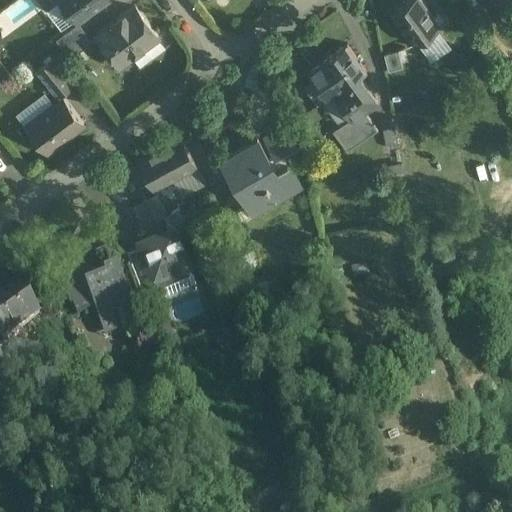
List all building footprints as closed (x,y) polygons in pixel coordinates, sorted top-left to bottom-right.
[(35,0),(46,14),(61,3),(59,0),(35,0)] [(59,0),(61,3),(78,26),(109,3),(107,1),(108,0),(59,0)] [(419,0),(412,0),(391,15),(415,48),(440,29),(419,0)] [(136,10),(126,17),(125,16),(111,26),(112,28),(97,39),(120,68),(158,40),(136,10)] [(93,46),(78,26),(55,43),(70,62),(93,46)] [(346,48),(321,66),(322,67),(308,77),(326,104),(333,99),(360,80),(366,75),(346,48)] [(399,55),(384,58),(388,75),(403,72),(399,55)] [(74,89),(52,60),(36,72),(58,101),(74,89)] [(360,80),(333,99),(350,123),(332,136),(347,156),(378,134),(364,115),(378,105),(360,80)] [(64,102),(25,131),(46,157),(84,128),(64,102)] [(289,126),(264,141),(276,161),(276,162),(282,158),(301,147),(289,126)] [(276,161),(270,164),(257,141),(221,163),(248,209),(256,204),(260,211),(300,188),(282,158),(276,162),(276,161)] [(181,142),(137,165),(153,195),(197,171),(181,142)] [(156,200),(134,212),(146,233),(168,221),(156,200)] [(175,234),(139,249),(140,252),(153,285),(163,281),(190,270),(175,234)] [(113,240),(95,248),(104,271),(117,265),(118,266),(129,262),(124,255),(113,240)] [(104,271),(105,275),(97,278),(90,262),(85,264),(80,251),(48,264),(56,283),(59,282),(63,293),(66,292),(70,303),(73,302),(77,313),(94,306),(102,325),(118,319),(122,327),(127,325),(125,320),(137,315),(118,266),(117,265),(104,271)] [(153,285),(140,252),(129,256),(128,253),(124,255),(125,256),(127,255),(142,290),(153,285)] [(190,270),(163,281),(169,297),(196,287),(190,270)] [(20,283),(0,297),(0,335),(1,337),(39,309),(20,283)] [(241,325),(219,330),(223,345),(244,340),(241,325)] [(92,430),(82,435),(91,457),(101,453),(92,430)] [(36,431),(14,442),(19,453),(31,448),(34,452),(46,446),(42,439),(41,440),(36,431)] [(270,473),(255,490),(274,507),(289,489),(270,473)]
